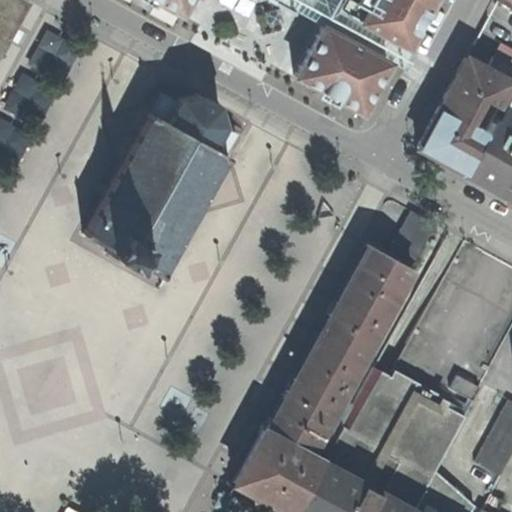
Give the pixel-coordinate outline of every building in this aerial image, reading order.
[(0,0),(0,42),(23,0),(0,0)] [(184,0),(143,0),(151,4),(153,0),(155,0),(178,12),(184,0)] [(396,40),(379,31),(366,34),(350,25),(353,17),(332,6),(333,5),(329,3),(323,0),(269,0),(277,4),(287,9),(288,6),(319,23),(386,59),(396,40)] [(332,6),(353,17),(350,25),(366,34),(379,31),(396,40),(404,44),(428,0),(330,0),(329,3),(333,5),(332,6)] [(511,0),(496,0),(511,8),(511,0)] [(280,20),(277,4),(261,7),(265,23),(280,20)] [(358,110),(386,59),(319,23),(292,74),(316,87),(312,93),(331,103),(334,97),(358,110)] [(411,48),(404,44),(396,40),(386,59),(400,67),(411,48)] [(461,170),(482,131),(463,121),(476,96),(497,106),(511,77),(511,66),(489,54),(482,67),(460,55),(412,144),(461,170)] [(160,269),(159,268),(221,158),(222,158),(225,153),(223,153),(235,132),(222,124),(215,102),(196,92),(172,97),(160,90),(149,111),(147,110),(145,114),(147,115),(84,227),(83,226),(80,231),(86,235),(87,234),(107,245),(106,248),(132,263),(133,260),(153,270),(152,271),(158,274),(160,269)] [(507,195),(511,186),(511,127),(510,130),(489,119),(482,131),(461,170),(507,195)] [(386,245),(411,259),(435,216),(410,202),(386,245)] [(340,287),(383,310),(411,259),(386,245),(368,236),(340,287)] [(56,333),(75,288),(45,275),(27,321),(56,333)] [(383,310),(340,287),(309,343),(352,366),(383,310)] [(0,344),(0,353),(15,363),(33,336),(14,323),(0,344)] [(352,366),(309,343),(265,423),(321,453),(335,427),(322,420),(352,366)] [(321,453),(292,505),(303,511),(405,511),(433,463),(464,409),(373,359),(335,427),(321,453)] [(53,360),(30,406),(58,420),(81,374),(53,360)] [(454,373),(446,386),(469,399),(476,386),(454,373)] [(511,443),(511,391),(509,390),(475,450),(500,464),(511,443)] [(263,422),(234,474),(292,505),(321,453),(265,423),(263,422)] [(471,511),(467,510),(474,497),(433,463),(405,511),(471,511)] [(504,511),(482,500),(475,511),(504,511)]
